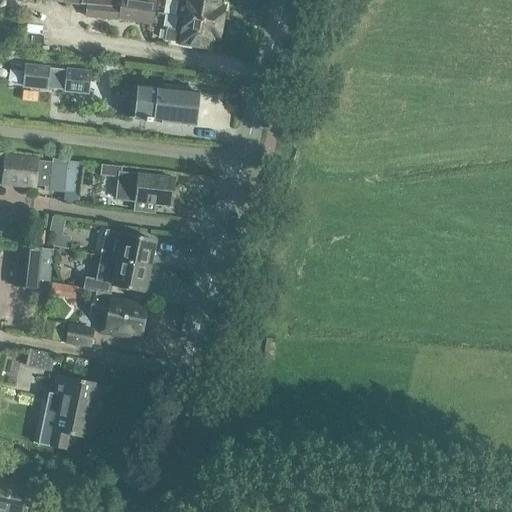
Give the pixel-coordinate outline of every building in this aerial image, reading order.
[(86,5),(86,7),(88,7),(121,8),(155,13),(157,3),(157,1),(150,0),(81,0),(81,4),(86,5)] [(178,0),(176,15),(221,22),(222,21),(224,21),(225,11),(223,11),(224,8),(218,7),(219,0),(178,0)] [(154,26),(155,13),(121,8),(88,7),(86,7),(85,18),(118,21),(118,20),(154,26)] [(221,22),(176,15),(176,16),(177,17),(174,30),(167,29),(164,41),(211,48),(213,39),(219,40),(219,36),(221,37),(223,27),(221,27),(221,22)] [(88,93),(90,72),(25,66),(23,87),(88,93)] [(138,87),(135,119),(146,120),(145,122),(152,123),(152,120),(161,121),(161,124),(169,125),(169,124),(172,124),(172,125),(180,126),(180,123),(196,125),(199,93),(189,92),(189,88),(163,85),(163,89),(138,87)] [(4,154),(1,186),(36,190),(36,186),(39,161),(39,158),(4,154)] [(39,161),(36,186),(50,187),(49,191),(66,193),(66,192),(69,161),(52,159),(52,163),(39,161)] [(134,203),(133,212),(154,214),(155,203),(172,205),(175,179),(141,176),(141,174),(118,172),(115,201),(134,203)] [(73,251),(78,227),(61,224),(55,247),(57,247),(54,257),(73,261),(75,251),(73,251)] [(26,228),(24,245),(33,246),(33,242),(44,243),(45,232),(35,231),(35,229),(26,228)] [(106,230),(100,257),(118,261),(118,259),(150,267),(156,241),(124,234),(106,230)] [(14,286),(38,288),(38,281),(42,249),(42,248),(18,246),(14,286)] [(53,250),(42,249),(38,281),(50,282),(53,250)] [(100,257),(96,280),(113,284),(113,285),(144,292),(150,267),(118,259),(118,261),(100,257)] [(85,277),(83,290),(96,292),(110,295),(113,285),(113,284),(96,280),(85,277)] [(93,297),(91,314),(103,316),(100,332),(120,335),(122,331),(141,334),(146,305),(109,300),(95,297),(93,297)] [(60,342),(63,324),(47,321),(43,339),(60,342)] [(71,327),(68,343),(91,347),(93,331),(71,327)] [(49,393),(38,443),(63,449),(67,434),(87,439),(100,384),(58,374),(53,394),(49,393)] [(21,511),(28,484),(0,477),(0,511),(21,511)]
